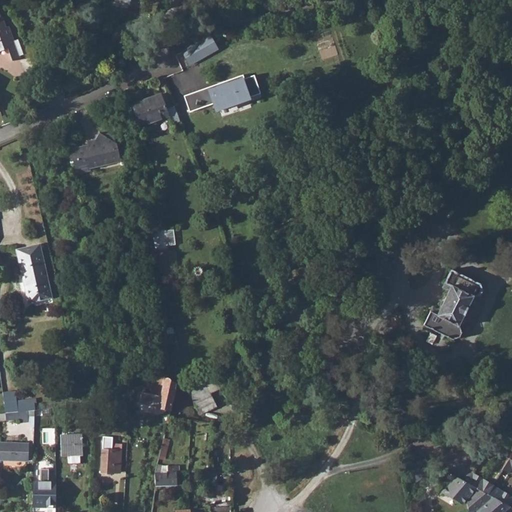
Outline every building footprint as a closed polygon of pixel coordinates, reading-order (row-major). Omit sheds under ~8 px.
[(21,58),(20,56),(28,53),(22,38),(14,41),(9,26),(6,27),(4,20),(0,21),(0,17),(1,17),(0,14),(0,51),(8,48),(13,61),(21,58)] [(212,35),(190,46),(198,61),(219,50),(212,35)] [(243,75),(184,96),(190,111),(215,103),(218,108),(260,93),(254,75),(244,79),(243,75)] [(162,120),(154,97),(129,106),(137,129),(162,120)] [(81,145),(79,146),(87,169),(114,163),(110,145),(108,145),(106,136),(97,138),(92,135),(89,140),(81,142),(81,145)] [(87,169),(79,146),(61,150),(64,162),(66,162),(69,175),(84,172),(83,169),(87,169)] [(419,233),(427,223),(422,217),(370,252),(374,274),(380,277),(395,249),(406,254),(420,235),(419,233)] [(154,231),(158,264),(170,262),(166,229),(154,231)] [(51,297),(39,245),(16,250),(28,302),(51,297)] [(478,290),(476,285),(446,270),(438,288),(444,291),(435,311),(428,308),(419,326),(448,341),(453,339),(457,332),(454,326),(469,298),(474,297),(478,290)] [(202,377),(204,381),(186,389),(199,415),(216,407),(210,394),(236,381),(228,364),(202,377)] [(165,378),(152,382),(150,394),(142,391),(139,403),(159,408),(171,410),(176,388),(177,383),(169,374),(168,374),(167,375),(165,377),(165,378)] [(25,413),(31,412),(28,391),(1,394),(4,415),(25,413)] [(80,456),(83,455),(82,435),(61,436),(61,455),(67,454),(67,464),(80,463),(80,456)] [(120,470),(122,444),(112,444),(112,438),(104,437),(103,447),(101,472),(114,473),(119,473),(120,470)] [(169,440),(163,439),(158,458),(163,459),(169,440)] [(32,445),(2,444),(1,461),(31,462),(32,445)] [(506,474),(511,464),(511,462),(506,459),(499,470),(506,474)] [(154,472),(156,486),(177,485),(176,473),(180,472),(179,465),(176,466),(168,467),(168,466),(163,466),(156,465),(154,472)] [(469,491),(472,489),(451,478),(438,493),(457,504),(461,500),(469,491)] [(511,511),(511,492),(508,498),(480,481),(474,490),(490,499),(505,507),(499,511),(511,511)] [(57,506),(57,489),(34,489),(34,506),(57,506)] [(499,511),(505,507),(490,499),(472,489),(469,491),(461,500),(464,511),(468,511),(472,511),(499,511)]
